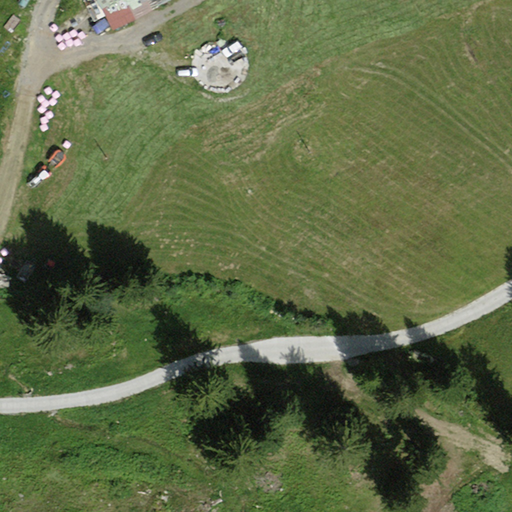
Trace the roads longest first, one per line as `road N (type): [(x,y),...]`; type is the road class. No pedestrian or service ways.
road 1 (track): [(511,438),(442,394),(243,306),(105,271),(0,277)]
road 2 (track): [(0,226),(56,0)]
